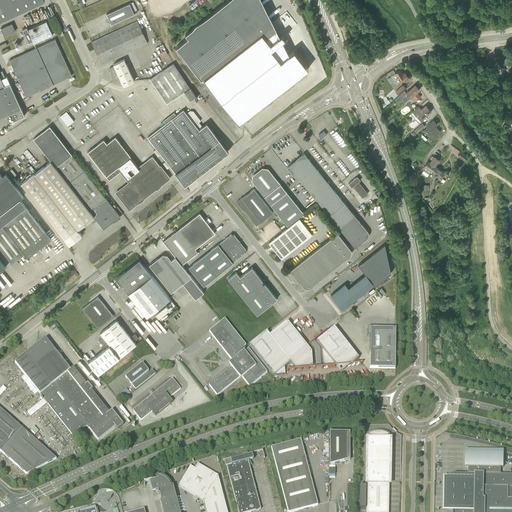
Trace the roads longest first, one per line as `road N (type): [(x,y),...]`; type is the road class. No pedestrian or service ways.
road 1 (primary): [(396,391),(320,395),(230,413),(18,502)]
road 2 (primary): [(45,506),(245,424),(330,408),(395,410)]
road 3 (secondary): [(420,377),(418,278),(388,166)]
road 4 (unclassified): [(0,143),(92,82),(58,0)]
road 5 (unclassified): [(323,311),(311,312),(209,185)]
road 6 (unclassified): [(209,185),(347,84)]
road 7 (unclassified): [(97,272),(209,185)]
road 8 (unclassified): [(0,349),(97,272)]
